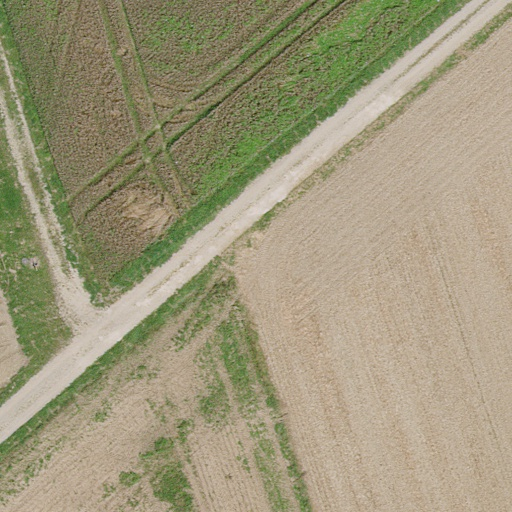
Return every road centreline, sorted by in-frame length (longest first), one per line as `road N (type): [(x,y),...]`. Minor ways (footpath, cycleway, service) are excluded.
road 1 (track): [(494,0),(0,426)]
road 2 (track): [(0,59),(65,275),(100,340)]
